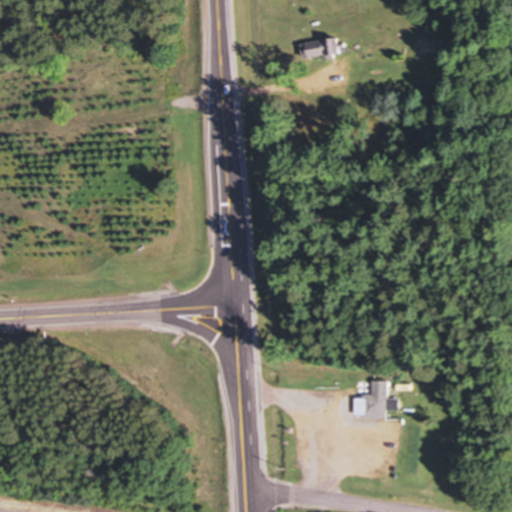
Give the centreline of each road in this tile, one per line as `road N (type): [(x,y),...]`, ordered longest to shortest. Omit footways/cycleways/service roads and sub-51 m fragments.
road 1 (primary): [(235,304),(218,0)]
road 2 (primary): [(0,318),(235,304)]
road 3 (primary): [(246,511),(235,304)]
road 4 (residential): [(245,490),(423,511)]
road 5 (primary): [(131,312),(182,321),(214,337),(241,389)]
